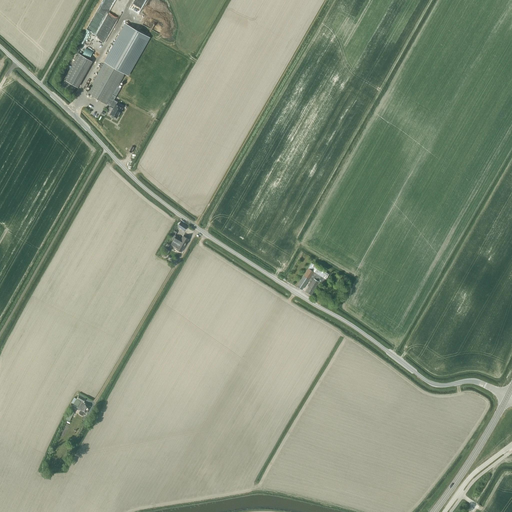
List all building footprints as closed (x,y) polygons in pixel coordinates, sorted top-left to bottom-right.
[(86,32),(96,36),(109,9),(99,5),(91,22),(86,32)] [(103,62),(105,63),(105,62),(124,73),(128,76),(150,37),(125,23),(103,62)] [(94,48),(97,43),(87,38),(84,44),(94,48)] [(64,80),(77,87),(92,61),(79,54),(64,80)] [(107,104),(110,106),(113,107),(110,114),(111,115),(111,116),(111,117),(113,119),(114,118),(115,117),(117,118),(122,108),(116,105),(117,102),(114,100),(116,96),(112,94),(124,73),(105,62),(105,63),(87,93),(106,104),(107,104)] [(62,87),(73,93),(76,88),(65,82),(62,87)] [(184,231),(187,226),(180,222),(177,226),(184,231)] [(181,239),(178,237),(176,236),(173,240),(173,241),(184,247),(189,239),(183,236),(181,239)] [(184,247),(173,241),(169,247),(172,248),(173,247),(181,252),(184,247)] [(308,286),(305,291),(311,295),(317,285),(318,285),(319,283),(322,284),(325,279),(326,279),(329,274),(311,263),(308,268),(297,286),(302,289),(308,280),(310,281),(307,286),(308,286)] [(86,413),(90,406),(83,402),(85,399),(86,397),(80,393),(79,395),(76,399),(74,397),(71,402),(74,404),(73,405),(77,407),(77,408),(80,410),(79,412),(79,413),(80,414),(81,415),(83,416),(84,415),(85,413),(86,413)] [(65,419),(69,421),(74,412),(70,410),(65,419)]
